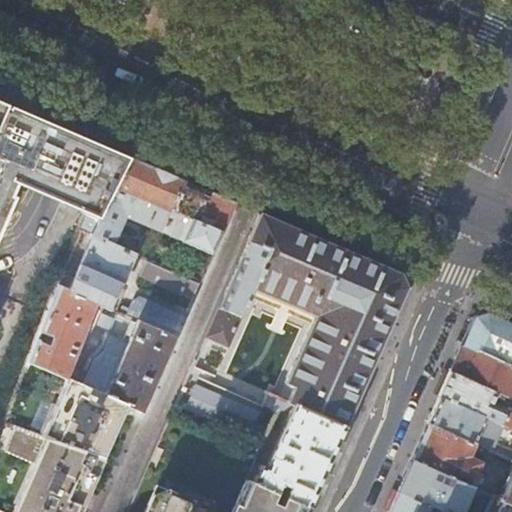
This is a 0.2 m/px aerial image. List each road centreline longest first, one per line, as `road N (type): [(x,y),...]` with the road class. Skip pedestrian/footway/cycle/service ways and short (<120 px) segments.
road 1 (residential): [(281,125),(112,511)]
road 2 (residential): [(351,511),(480,210)]
road 3 (primary): [(0,6),(281,125)]
road 4 (primary): [(281,125),(480,210)]
